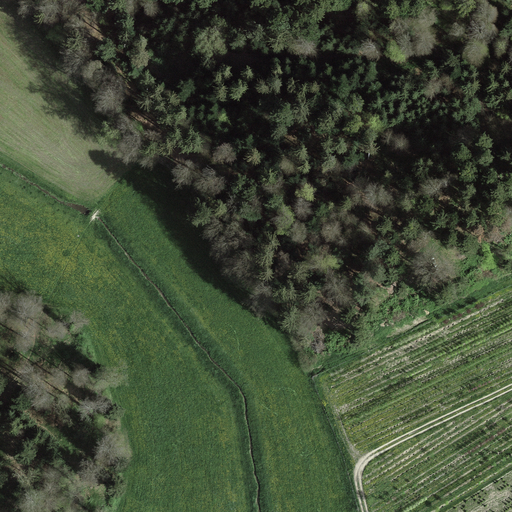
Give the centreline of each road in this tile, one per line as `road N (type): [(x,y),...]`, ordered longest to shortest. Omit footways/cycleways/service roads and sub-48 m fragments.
road 1 (track): [(364,511),(356,465),(369,451),(511,386)]
road 2 (track): [(470,0),(485,132)]
